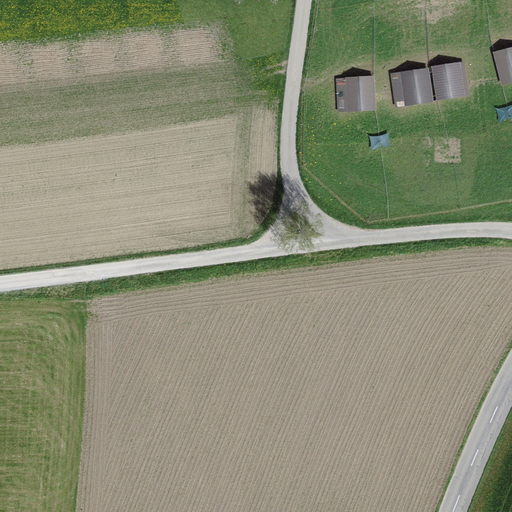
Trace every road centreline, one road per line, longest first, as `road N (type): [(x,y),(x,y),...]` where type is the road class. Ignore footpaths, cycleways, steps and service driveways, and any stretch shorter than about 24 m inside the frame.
road 1 (unclassified): [(0,282),(511,231)]
road 2 (tertiary): [(511,381),(456,511)]
